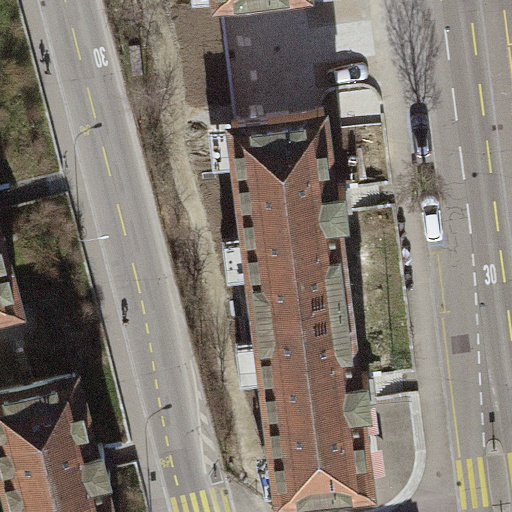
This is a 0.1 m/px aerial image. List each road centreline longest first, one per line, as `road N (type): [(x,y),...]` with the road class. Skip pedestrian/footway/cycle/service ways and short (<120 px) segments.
road 1 (residential): [(82,0),(193,511)]
road 2 (tertiary): [(500,511),(433,0)]
